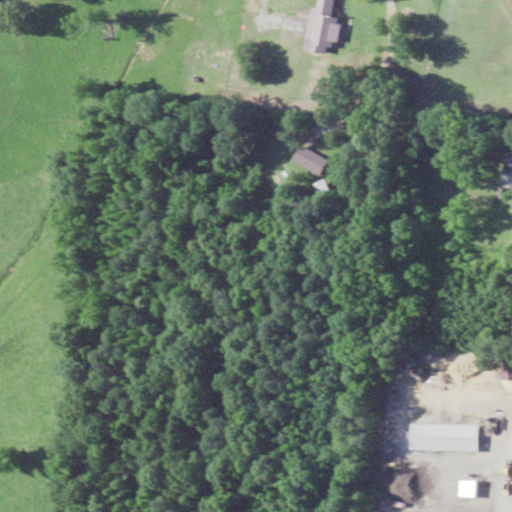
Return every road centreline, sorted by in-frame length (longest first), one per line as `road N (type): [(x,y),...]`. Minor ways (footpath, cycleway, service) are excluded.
road 1 (residential): [(213,0),(188,337)]
road 2 (residential): [(189,325),(365,336),(511,331)]
road 3 (residential): [(188,337),(190,511)]
